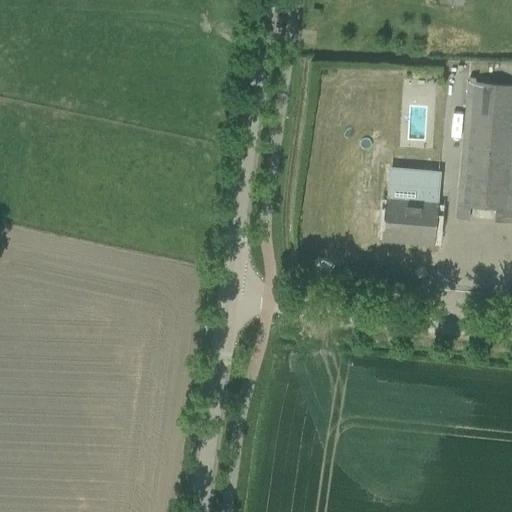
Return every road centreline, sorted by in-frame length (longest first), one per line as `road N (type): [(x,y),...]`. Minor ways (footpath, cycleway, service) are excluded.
road 1 (tertiary): [(229,298),(266,0)]
road 2 (unclassified): [(229,298),(511,327)]
road 3 (tertiary): [(198,511),(229,298)]
